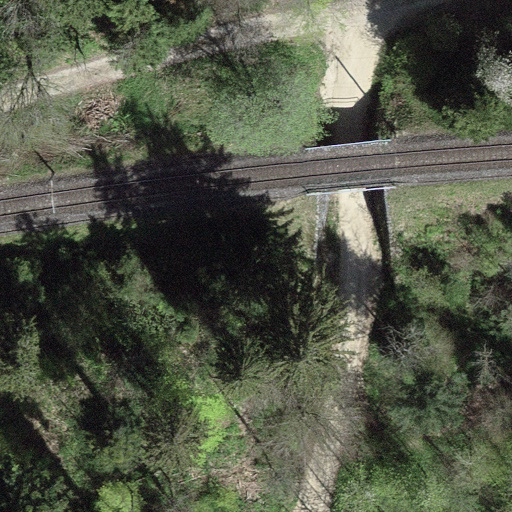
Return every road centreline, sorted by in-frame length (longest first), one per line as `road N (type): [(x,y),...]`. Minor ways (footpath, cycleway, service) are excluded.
road 1 (track): [(316,511),(357,267),(337,24)]
road 2 (track): [(0,113),(337,24)]
road 3 (track): [(337,24),(455,0)]
